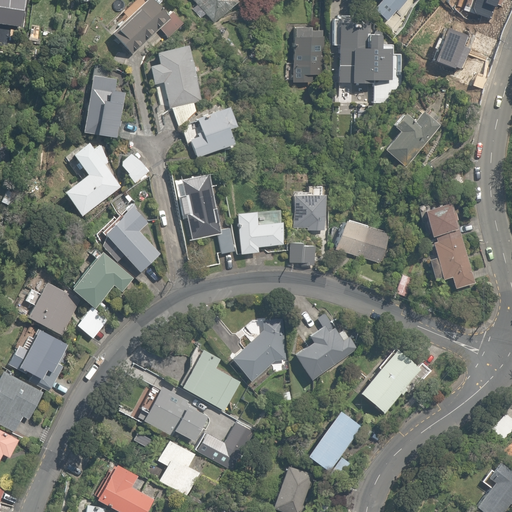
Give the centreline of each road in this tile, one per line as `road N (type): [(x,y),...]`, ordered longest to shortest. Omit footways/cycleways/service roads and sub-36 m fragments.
road 1 (residential): [(501,361),(384,308),(316,288),(254,282),(187,294)]
road 2 (residential): [(187,294),(128,341),(90,386),(47,470),(36,511)]
road 3 (tertiary): [(511,75),(491,162),(511,283)]
road 4 (tertiary): [(501,361),(473,398),(404,456),(371,511)]
road 5 (residential): [(187,294),(153,138)]
